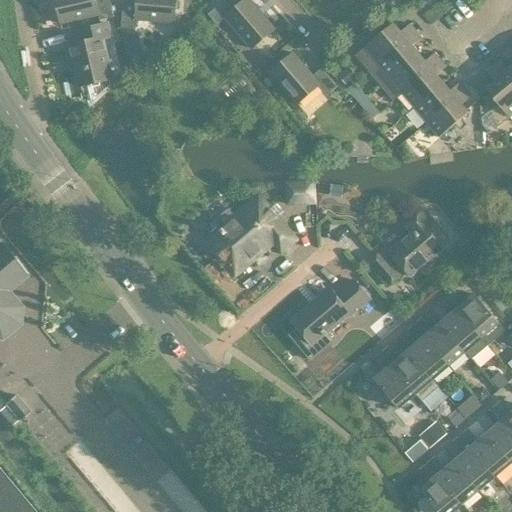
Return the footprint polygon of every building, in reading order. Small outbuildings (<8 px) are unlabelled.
[(55,0),(61,24),(98,16),(99,21),(114,17),(109,0),(55,0)] [(123,0),(121,29),(135,30),(136,20),(175,24),(176,0),(123,0)] [(250,50),(273,31),(247,0),(245,0),(236,8),(229,0),(225,0),(206,16),(215,26),(224,19),(250,50)] [(364,49),(378,65),(414,32),(409,25),(400,33),(392,24),(364,49)] [(78,88),(86,86),(90,104),(109,87),(108,81),(110,80),(101,40),(108,39),(105,26),(77,33),(80,44),(65,48),(68,64),(72,63),(78,88)] [(414,32),(378,65),(389,79),(418,54),(411,46),(420,39),(414,32)] [(292,54),(269,73),(296,106),(319,86),(327,96),(337,88),(321,70),(312,78),(292,54)] [(418,54),(389,79),(402,94),(439,61),(433,54),(424,62),(418,54)] [(439,61),(402,94),(415,110),(443,84),(436,76),(445,68),(439,61)] [(492,67),(511,91),(511,66),(507,71),(499,61),(492,67)] [(509,118),(511,115),(511,91),(492,67),(485,72),(493,82),(485,89),(509,118)] [(443,84),(415,110),(426,123),(465,90),(459,83),(449,91),(443,84)] [(465,90),(426,123),(439,138),(468,113),(461,105),(470,97),(465,90)] [(246,208),(206,243),(235,276),(273,243),(281,252),(295,241),(263,204),(252,214),(246,208)] [(412,235),(391,253),(412,277),(448,246),(446,243),(451,239),(431,215),(425,220),(422,216),(407,229),(412,235)] [(6,291),(26,274),(0,242),(0,339),(1,340),(19,324),(20,307),(6,291)] [(379,254),(368,262),(371,266),(389,286),(399,277),(381,257),(379,254)] [(350,315),(351,317),(370,301),(354,282),(335,298),(330,291),(293,322),(313,346),(350,315)] [(447,296),(446,297),(447,299),(487,347),(488,346),(504,332),(498,325),(474,296),(465,304),(454,292),(453,291),(447,296)] [(442,300),(438,304),(439,305),(449,317),(440,324),(464,353),(471,361),(487,347),(447,299),(446,297),(442,300)] [(419,320),(413,325),(414,326),(448,367),(464,353),(440,324),(433,331),(423,319),(422,318),(421,318),(419,320)] [(413,325),(405,332),(406,333),(416,345),(407,353),(437,388),(439,387),(433,380),(448,367),(414,326),(413,325)] [(388,346),(379,353),(380,354),(415,395),(416,394),(422,401),(437,388),(407,353),(400,359),(389,347),(388,346)] [(379,353),(372,359),(373,361),(383,373),(374,381),(398,409),(415,395),(380,354),(379,353)] [(16,394),(4,404),(18,422),(30,411),(16,394)] [(493,408),(511,431),(511,415),(511,416),(500,402),(493,408)] [(488,435),(511,463),(511,462),(511,431),(493,408),(485,415),(496,428),(488,435)] [(460,436),(495,478),(511,463),(488,435),(478,444),(467,430),(460,436)] [(454,464),(478,492),(495,478),(460,436),(453,442),(464,455),(454,464)] [(434,458),(426,465),(461,506),(478,492),(454,464),(445,471),(434,458)] [(425,497),(418,503),(420,511),(453,511),(461,506),(426,465),(419,471),(430,484),(421,492),(425,497)] [(0,511),(31,511),(0,474),(0,511)]
